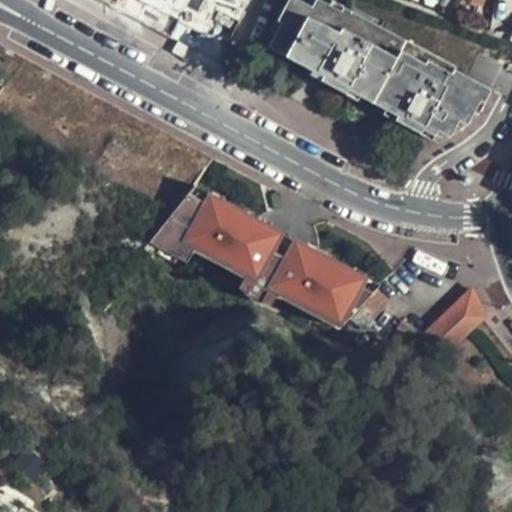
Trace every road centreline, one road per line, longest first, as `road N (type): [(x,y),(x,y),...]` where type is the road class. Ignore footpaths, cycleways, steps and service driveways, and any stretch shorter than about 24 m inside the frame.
road 1 (residential): [(408,211),(351,193),(0,3)]
road 2 (unclassified): [(511,92),(486,140),(441,164),(408,211)]
